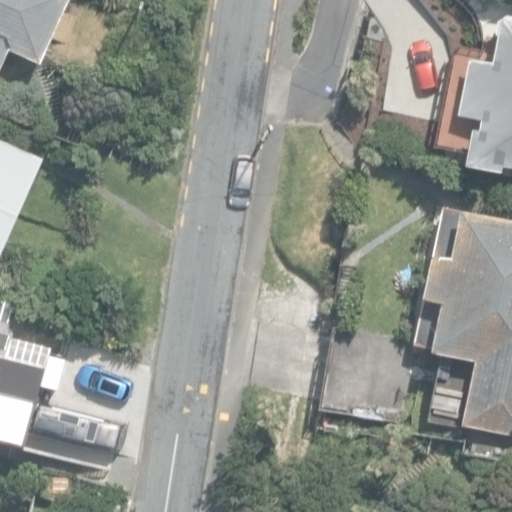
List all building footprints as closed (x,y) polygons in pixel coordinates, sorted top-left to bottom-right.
[(0,0),(0,68),(3,70),(13,48),(44,63),(72,0),(0,0)] [(508,162),(511,162),(511,14),(507,13),(497,59),(475,54),(462,110),(487,116),(485,126),(478,125),(471,161),(507,168),(508,162)] [(0,264),(0,265),(47,155),(29,148),(0,135),(0,264)] [(511,433),(511,216),(467,207),(456,258),(437,253),(428,294),(448,299),(438,346),(442,347),(427,418),(465,426),(466,423),(511,433)] [(0,387),(3,388),(21,321),(0,315),(0,387)] [(324,404),(403,419),(415,338),(338,324),(324,404)] [(52,413),(60,383),(31,375),(23,405),(52,413)]
